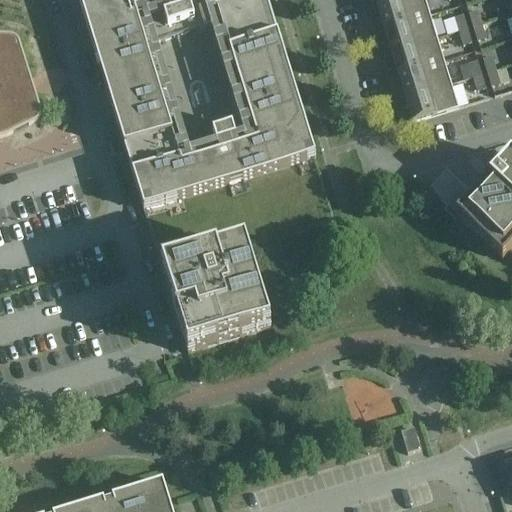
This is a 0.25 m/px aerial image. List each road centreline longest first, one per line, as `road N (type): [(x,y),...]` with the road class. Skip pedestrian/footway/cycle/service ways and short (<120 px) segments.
road 1 (residential): [(322,0),(377,175),(511,134)]
road 2 (residential): [(144,285),(55,0)]
road 3 (residential): [(453,465),(296,511)]
